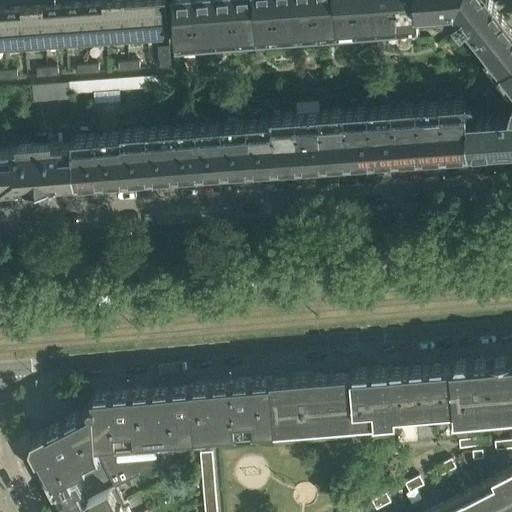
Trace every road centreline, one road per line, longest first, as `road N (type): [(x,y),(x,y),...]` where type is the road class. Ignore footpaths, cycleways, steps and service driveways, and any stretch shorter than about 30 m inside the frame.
road 1 (residential): [(0,372),(511,327)]
road 2 (residential): [(511,275),(0,318)]
road 3 (residential): [(511,181),(0,215)]
road 4 (residential): [(35,511),(5,446),(0,379)]
